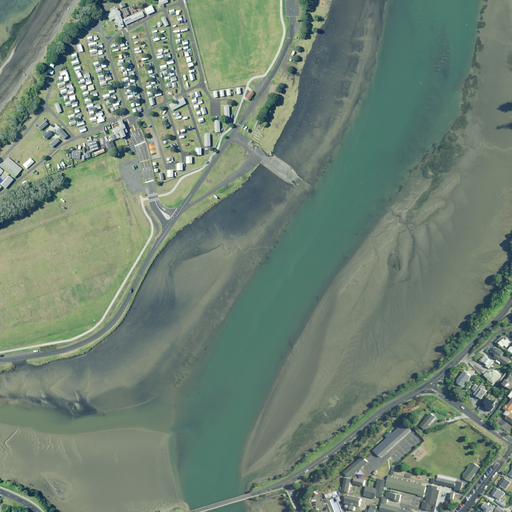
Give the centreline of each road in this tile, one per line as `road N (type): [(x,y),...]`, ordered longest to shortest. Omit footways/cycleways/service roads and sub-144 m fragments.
road 1 (unclassified): [(0,360),(62,350),(99,334),(118,315),(149,254),(279,59),(288,0)]
road 2 (tertiary): [(427,385),(287,481),(194,511)]
road 3 (tertiary): [(511,299),(427,385)]
